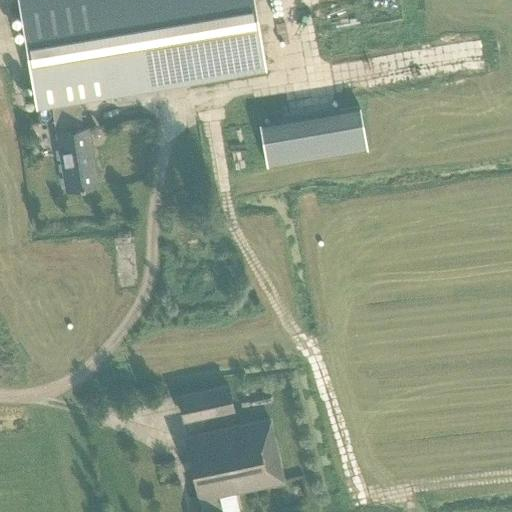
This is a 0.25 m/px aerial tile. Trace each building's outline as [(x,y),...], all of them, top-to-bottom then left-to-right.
[(82,127),(77,99),(264,68),(252,0),(17,0),(36,106),(52,104),(56,132),(65,189),(97,183),(88,126),(82,127)] [(366,147),(359,107),(259,124),(266,164),(366,147)] [(264,180),(244,183),(245,193),(266,191),(264,180)] [(179,396),(184,419),(232,408),(227,385),(179,396)] [(222,511),(218,494),(282,480),(269,419),(185,437),(199,498),(201,511),(222,511)]
